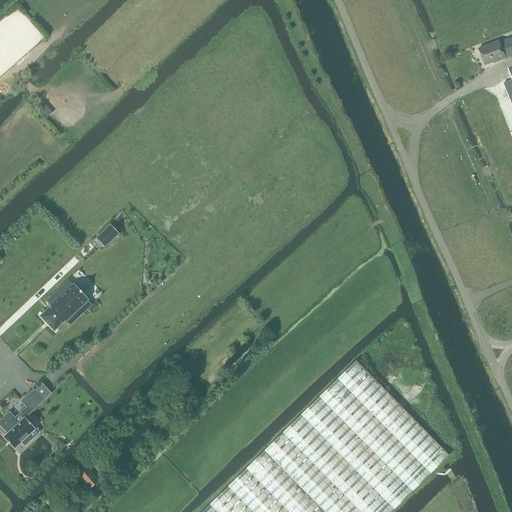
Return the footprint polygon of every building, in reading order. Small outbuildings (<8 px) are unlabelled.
[(498,61),(511,56),(511,37),(499,43),(498,41),(478,49),(485,65),(497,60),(498,61)] [(119,233),(111,225),(96,238),(104,247),(119,233)] [(74,284),(40,316),(54,331),(88,299),(74,284)] [(415,368),(415,363),(415,359),(414,356),(412,352),(409,349),(406,346),(403,344),(398,343),(395,343),(391,343),(387,344),(383,346),(380,348),(378,351),(375,355),(374,359),(373,363),(374,367),(374,370),(377,375),(379,378),(382,381),(385,382),(389,384),(393,384),(397,384),(402,383),(406,381),(408,379),(411,376),(413,372),(415,368)] [(201,511),(390,511),(449,455),(356,361),(201,511)] [(432,398),(433,395),(432,391),(431,388),(430,386),(428,383),(426,382),(423,380),(419,379),(416,379),(411,380),(407,382),(405,384),(403,386),(402,389),(401,392),(401,395),(401,398),(402,401),(404,404),(406,407),(408,408),(412,410),(414,411),(418,411),(421,410),(423,409),(426,408),(428,406),(430,403),(432,400),(432,398)] [(186,381),(182,385),(192,397),(197,392),(186,381)] [(33,390),(21,401),(31,412),(44,400),(33,390)] [(442,422),(443,418),(442,415),(441,413),(440,411),(438,410),(436,409),(432,408),(430,408),(428,409),(426,410),(424,412),(423,414),(422,416),(422,418),(422,421),(423,424),(424,425),(426,427),(428,428),(430,429),(432,429),(436,429),(439,427),(441,424),(442,422)] [(10,412),(0,421),(0,425),(5,431),(7,430),(9,432),(4,437),(14,448),(22,442),(25,445),(32,439),(28,435),(36,429),(25,417),(19,422),(10,412)] [(98,481),(85,466),(77,473),(90,488),(98,481)]
